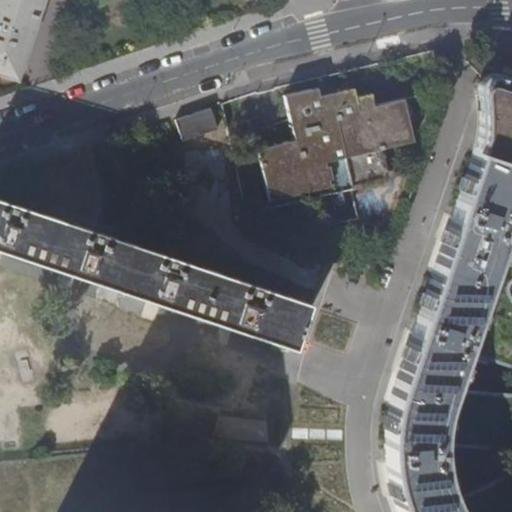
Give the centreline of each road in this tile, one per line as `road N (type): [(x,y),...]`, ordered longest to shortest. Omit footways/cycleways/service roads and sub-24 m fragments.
road 1 (residential): [(362,25),(269,47),(0,136)]
road 2 (residential): [(511,8),(431,9),(362,25)]
